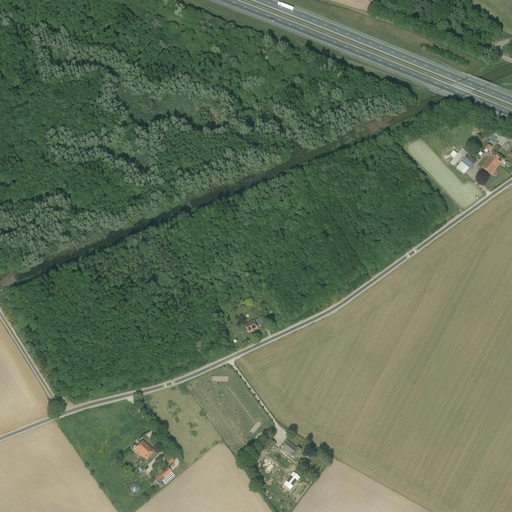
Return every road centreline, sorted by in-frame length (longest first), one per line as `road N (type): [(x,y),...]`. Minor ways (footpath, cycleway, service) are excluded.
road 1 (unclassified): [(62,414),(170,384),(333,309),(511,181)]
road 2 (motorway): [(226,0),(511,114)]
road 3 (motorway): [(511,100),(261,0)]
road 4 (unclassified): [(511,60),(374,0)]
